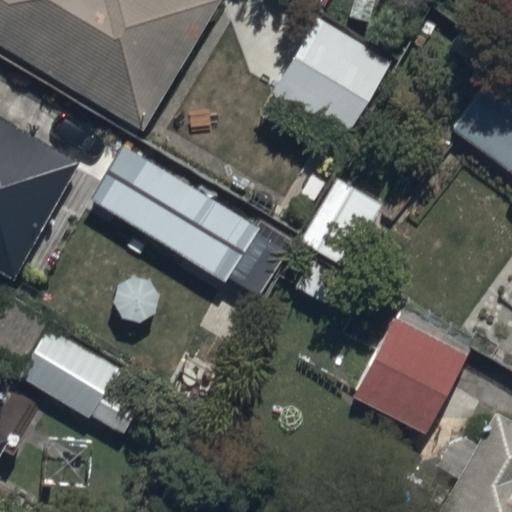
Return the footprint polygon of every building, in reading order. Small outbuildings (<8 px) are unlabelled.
[(0,0),(0,36),(21,48),(138,116),(205,0),(0,0)] [(271,79),(347,123),(391,47),(316,3),(271,79)] [(511,76),(491,63),(449,126),(511,167),(511,76)] [(0,260),(13,268),(69,171),(81,151),(0,104),(0,260)] [(122,133),(90,184),(224,269),(256,217),(122,133)] [(383,196),(335,169),(277,269),(324,297),(383,196)] [(465,344),(389,305),(349,383),(425,422),(465,344)] [(50,312),(18,365),(130,432),(162,379),(50,312)] [(477,426),(462,452),(429,511),(511,511),(511,409),(492,399),(477,426)]
